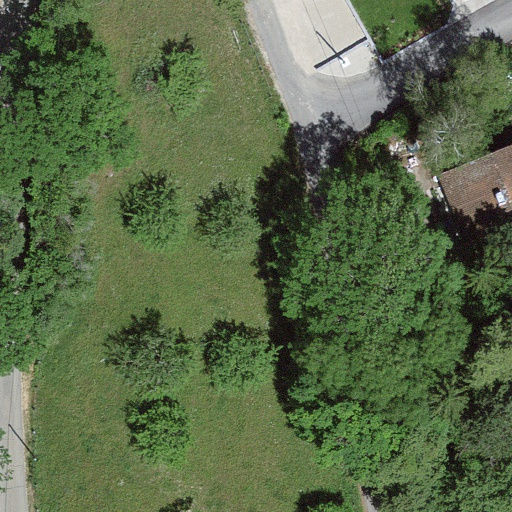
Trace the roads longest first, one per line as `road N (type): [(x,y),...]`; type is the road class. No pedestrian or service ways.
road 1 (residential): [(264,0),(305,117),(391,511)]
road 2 (residential): [(5,109),(18,511)]
